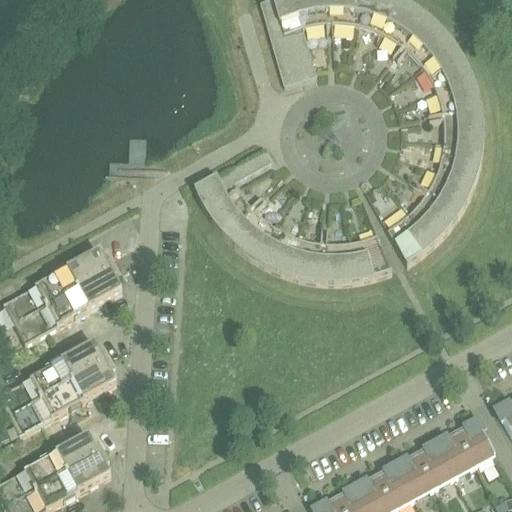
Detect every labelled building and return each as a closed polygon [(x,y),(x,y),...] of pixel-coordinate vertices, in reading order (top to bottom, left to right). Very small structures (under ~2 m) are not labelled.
[(326,43),(332,43),(333,43),(332,29),(338,29),(343,29),(347,30),(355,31),(359,32),(368,35),(372,36),(379,39),(383,41),(391,45),(394,47),(401,52),(392,63),(397,67),(406,56),(410,60),(414,64),(417,67),(419,70),(422,73),(424,77),(429,84),(433,91),(435,95),(436,99),(438,103),(439,107),(440,111),(441,115),(442,119),(428,121),(429,128),(443,125),(444,132),(444,136),(444,140),(444,145),(444,149),(443,153),(443,157),(442,161),(441,165),(440,170),(439,174),(437,178),(436,181),(434,185),(432,189),(430,193),(428,196),(416,189),(413,194),(425,202),(422,206),(419,209),(417,213),(414,216),(408,222),(405,224),(398,229),(391,234),(387,236),(407,271),(415,266),(419,263),(427,257),(434,251),(438,247),(445,240),(448,237),(451,233),(454,229),(457,225),(460,221),(462,217),(465,213),(467,208),(469,204),(471,199),(473,195),(475,190),(476,186),(478,181),(479,176),(480,171),(481,167),(482,162),(483,157),(483,152),(483,147),(483,142),(483,137),(483,132),(483,128),(482,123),(482,118),(481,113),(480,108),(479,103),(478,99),(476,94),(475,89),(473,85),(471,80),(469,76),(467,71),(465,67),(462,63),(460,59),(457,55),(454,51),(451,47),(448,43),(445,39),(441,35),(434,29),(427,22),(423,19),(419,16),(410,11),(406,9),(397,4),(388,0),(387,0),(277,0),(269,4),(260,8),(284,92),(316,82),(302,33),(309,31),(313,31),(317,30),(326,29),(326,43)] [(328,236),(327,236),(321,235),(320,249),(313,248),(309,247),(305,246),(297,244),(289,241),(285,239),(282,237),(274,233),(271,231),(264,226),(261,223),(258,220),(255,217),(265,208),(261,203),(250,212),(246,207),(243,204),(241,200),(239,197),(236,192),(218,203),(216,199),(272,168),(265,155),(194,194),(196,199),(198,203),(200,208),(202,212),(205,216),(207,221),(210,225),(213,229),(216,233),(219,236),(222,240),(225,244),(232,250),(236,254),(240,257),(248,263),(256,268),(260,270),(265,273),(269,275),(273,277),(282,281),(287,282),(297,285),(301,286),(311,288),(316,289),(321,289),(326,289),(330,290),(335,290),(345,289),(350,289),(355,288),(365,286),(374,284),(379,283),(383,281),(392,278),(376,242),(372,243),(368,245),(364,246),(360,247),(351,249),(343,250),(339,250),(335,250),(326,250),(328,236)] [(100,258),(67,275),(78,296),(116,275),(110,265),(106,268),(100,258)] [(67,275),(36,293),(46,313),(78,296),(67,275)] [(121,285),(116,275),(78,296),(89,316),(122,298),(116,287),(121,285)] [(36,293),(20,301),(3,311),(25,351),(57,333),(46,313),(36,293)] [(57,333),(89,316),(78,296),(46,313),(57,333)] [(3,350),(0,351),(0,363),(9,359),(3,350)] [(94,350),(62,368),(73,388),(110,367),(105,357),(100,360),(94,350)] [(116,377),(110,367),(73,388),(84,408),(116,390),(111,380),(116,377)] [(62,368),(30,385),(41,405),(73,388),(62,368)] [(30,385),(0,401),(0,407),(19,443),(52,425),(41,405),(30,385)] [(52,425),(84,408),(73,388),(41,405),(52,425)] [(511,406),(497,415),(511,443),(511,406)] [(0,423),(0,446),(11,440),(1,423),(0,423)] [(495,462),(476,427),(455,438),(474,473),(495,462)] [(455,438),(435,449),(454,484),(474,473),(455,438)] [(89,442),(56,460),(67,480),(105,459),(100,450),(95,452),(89,442)] [(435,449),(415,460),(434,495),(454,484),(435,449)] [(110,469),(105,459),(67,480),(78,500),(111,482),(105,472),(110,469)] [(56,460),(25,477),(36,497),(67,480),(56,460)] [(415,460),(395,471),(414,506),(434,495),(415,460)] [(395,471),(375,481),(391,511),(402,511),(414,506),(395,471)] [(25,477),(0,490),(0,509),(1,511),(43,511),(36,497),(25,477)] [(43,511),(55,511),(78,500),(67,480),(36,497),(43,511)] [(391,511),(375,481),(355,492),(365,511),(391,511)] [(365,511),(355,492),(335,503),(339,511),(365,511)] [(319,511),(339,511),(335,503),(319,511)]
